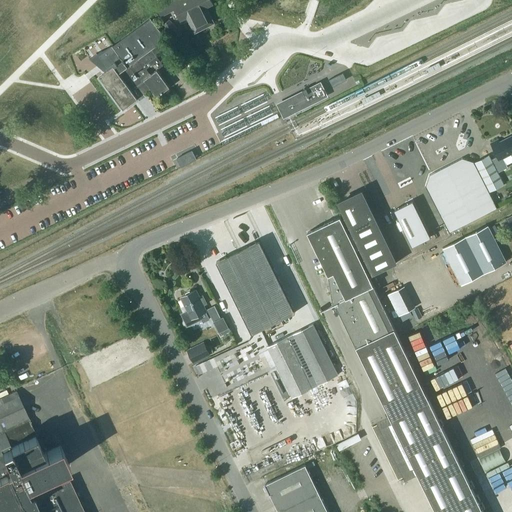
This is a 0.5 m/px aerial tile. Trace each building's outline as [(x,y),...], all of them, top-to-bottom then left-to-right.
[(175,9),(180,19),(187,15),(195,31),(214,22),(206,6),(212,2),(211,0),(163,0),(155,4),(161,16),(175,9)] [(106,67),(108,69),(106,70),(99,76),(123,109),(138,98),(137,98),(151,88),(157,96),(170,87),(157,69),(150,74),(146,69),(155,62),(159,68),(163,65),(156,54),(170,43),(151,17),(112,45),(112,46),(99,55),(107,66),(106,67)] [(181,33),(169,19),(164,24),(176,37),(181,33)] [(179,55),(170,44),(161,51),(169,62),(179,55)] [(342,73),(329,80),(332,86),(345,79),(342,73)] [(322,83),(321,81),(306,88),(307,90),(322,83)] [(286,101),(291,111),(312,101),(313,103),(321,99),(320,97),(327,94),(322,83),(307,90),(306,88),(306,87),(302,89),(303,90),(304,92),(286,101)] [(304,92),(303,90),(281,101),(276,103),(283,118),(288,115),(313,103),(312,101),(291,111),(286,101),(304,92)] [(511,153),(511,138),(511,136),(499,142),(498,140),(490,144),(497,157),(491,160),(489,156),(475,163),(489,191),(503,184),(497,173),(507,168),(503,158),(511,153)] [(176,158),(181,167),(197,159),(192,150),(176,158)] [(429,174),(426,186),(449,232),(497,208),(473,161),(462,158),(429,174)] [(361,191),(339,202),(374,274),(396,263),(361,191)] [(430,237),(412,200),(394,209),(412,246),(430,237)] [(340,216),(307,231),(328,275),(333,304),(332,304),(333,304),(335,303),(356,346),(387,410),(390,417),(372,425),(398,478),(416,470),(436,511),(483,511),(426,392),(373,284),(340,216)] [(506,262),(487,226),(441,249),(460,285),(506,262)] [(261,240),(217,262),(253,334),(296,313),(261,240)] [(420,276),(401,284),(410,307),(430,299),(420,276)] [(206,311),(195,290),(181,297),(188,310),(184,312),(183,316),(186,322),(190,324),(203,318),(201,314),(206,311)] [(208,309),(214,322),(216,321),(221,319),(214,306),(208,309)] [(418,307),(412,310),(414,313),(413,314),(416,320),(422,317),(418,307)] [(216,321),(222,334),(229,330),(223,317),(221,319),(216,321)] [(313,324),(268,346),(292,397),(338,374),(313,324)] [(236,342),(244,339),(240,328),(232,330),(236,342)] [(202,343),(189,349),(195,361),(208,355),(202,343)] [(0,511),(83,511),(67,476),(30,493),(25,481),(66,463),(57,443),(42,450),(16,390),(0,397),(0,511)] [(358,433),(337,444),(340,449),(361,438),(358,433)] [(329,511),(306,464),(266,483),(279,511),(329,511)]
